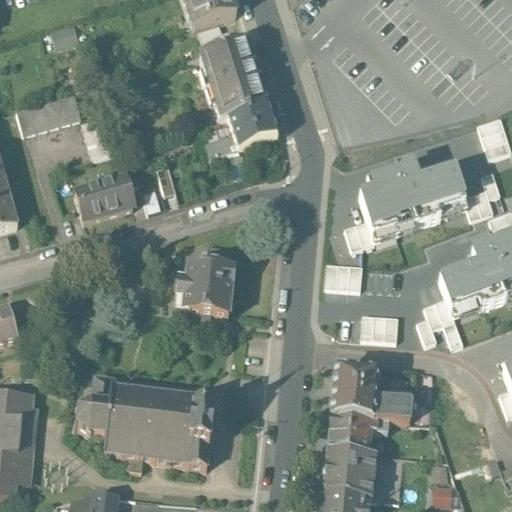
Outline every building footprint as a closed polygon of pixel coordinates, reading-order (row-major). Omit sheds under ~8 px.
[(228,0),(179,0),(191,35),(235,21),(228,0)] [(219,34),(199,40),(206,61),(226,54),(219,34)] [(206,61),(199,64),(220,127),(228,124),(267,111),(246,48),(226,54),(206,61)] [(73,101),(16,117),(23,141),(80,124),(73,101)] [(267,111),(228,124),(234,142),(207,150),(213,170),(279,148),(267,111)] [(104,123),(81,130),(92,166),(115,159),(104,123)] [(499,124),(476,132),(487,166),(510,158),(499,124)] [(145,157),(132,161),(134,170),(138,182),(151,179),(145,157)] [(134,170),(122,174),(126,185),(129,195),(140,191),(138,182),(134,170)] [(368,199),(358,202),(366,228),(371,243),(411,230),(412,233),(440,225),(437,218),(464,209),(462,204),(453,175),(415,188),(411,174),(365,189),(368,199)] [(0,239),(18,234),(0,175),(0,239)] [(480,182),(485,196),(488,205),(499,201),(491,178),(480,182)] [(126,185),(75,200),(84,230),(134,215),(129,195),(126,185)] [(462,204),(464,209),(469,226),(492,219),(488,205),(485,196),(462,204)] [(511,224),(510,218),(488,226),(496,248),(511,241),(511,224)] [(373,250),(371,243),(366,228),(344,235),(351,257),(373,250)] [(470,258),(475,271),(438,285),(445,305),(450,318),(476,309),(479,315),(506,305),(504,302),(511,299),(511,241),(496,248),(470,258)] [(361,273),(325,270),(323,293),(359,296),(361,273)] [(235,278),(187,273),(185,291),(178,290),(176,308),(184,308),(182,323),(202,324),(201,333),(210,334),(211,325),(229,327),(232,297),(233,297),(235,278)] [(450,318),(445,305),(423,313),(427,324),(416,329),(424,351),(435,347),(431,336),(442,331),(451,354),(462,350),(450,318)] [(9,314),(0,316),(0,349),(18,344),(9,314)] [(396,324),(361,321),(360,345),(395,348),(396,324)] [(511,371),(502,376),(509,396),(511,403),(511,371)] [(378,380),(335,376),(329,426),(376,428),(429,431),(430,412),(375,407),(378,380)] [(91,444),(105,445),(104,462),(120,464),(120,465),(123,465),(124,464),(168,468),(168,469),(170,470),(171,469),(185,470),(185,472),(190,472),(203,473),(203,474),(207,474),(208,471),(206,471),(207,458),(209,456),(210,446),(212,446),(213,435),(211,434),(212,424),(211,424),(212,410),(214,410),(214,406),(209,405),(209,407),(196,405),(196,404),(192,403),(192,405),(188,404),(187,405),(179,404),(175,403),(175,404),(163,403),(163,402),(159,402),(147,401),(147,400),(143,400),(143,401),(130,400),(130,399),(127,398),(127,399),(114,398),(114,397),(112,397),(113,389),(94,387),(92,408),(91,407),(90,413),(79,418),(77,416),(75,419),(78,421),(77,433),(72,436),(74,438),(78,436),(88,443),(87,448),(90,448),(91,444)] [(511,403),(509,396),(497,401),(505,423),(511,420),(511,403)] [(30,419),(32,406),(0,403),(0,506),(13,503),(14,492),(28,494),(31,461),(26,461),(29,432),(34,433),(35,419),(30,419)] [(376,428),(329,426),(326,459),(367,462),(369,438),(375,439),(376,428)] [(367,462),(326,459),(322,500),(370,505),(374,462),(367,462)] [(431,488),(430,510),(450,511),(451,489),(431,488)] [(369,511),(370,505),(322,500),(320,511),(369,511)] [(86,511),(89,501),(71,508),(70,511),(86,511)] [(116,511),(117,505),(89,501),(86,511),(116,511)]
